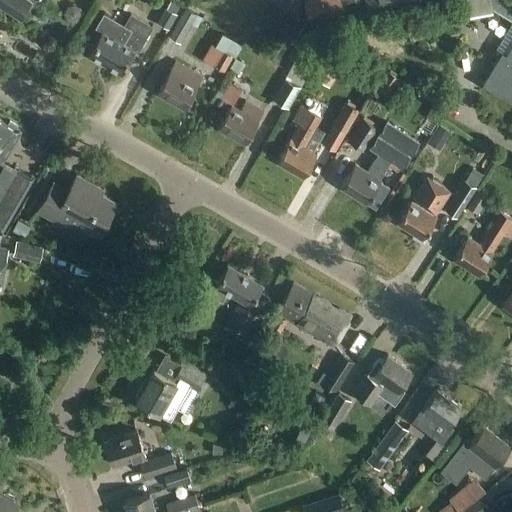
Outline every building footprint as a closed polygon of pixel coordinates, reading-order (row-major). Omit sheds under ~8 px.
[(0,0),(0,7),(20,20),(31,2),(28,0),(0,0)] [(282,0),(284,9),(301,6),(300,0),(282,0)] [(377,0),(364,0),(367,14),(370,14),(369,11),(379,9),(377,0)] [(377,0),(379,9),(380,12),(402,8),(400,0),(377,0)] [(341,4),(306,10),(308,23),(343,17),(341,4)] [(199,5),(194,14),(196,15),(202,18),(207,9),(199,5)] [(165,7),(156,23),(169,30),(178,14),(176,13),(166,8),(165,7)] [(185,9),(169,37),(180,43),(196,15),(194,14),(185,9)] [(137,53),(153,26),(131,13),(124,25),(124,26),(130,30),(123,42),(103,31),(89,54),(121,72),(133,50),(137,53)] [(211,44),(203,60),(223,72),(240,45),(222,34),(215,46),(211,44)] [(511,43),(506,53),(505,53),(501,51),(500,53),(482,84),(511,102),(511,43)] [(300,49),(284,79),(299,88),(316,59),(300,49)] [(238,74),(244,63),(235,58),(229,68),(238,74)] [(314,72),(331,83),(340,70),(323,59),(314,72)] [(156,93),(184,109),(202,78),(174,61),(156,93)] [(253,78),(267,85),(271,76),(257,69),(253,78)] [(386,70),(376,87),(388,94),(398,77),(386,70)] [(284,79),(272,99),(288,108),(299,88),(284,79)] [(155,118),(165,101),(134,83),(124,100),(155,118)] [(264,112),(246,102),(241,110),(231,105),(219,128),(246,143),(264,112)] [(346,103),(333,124),(345,131),(358,110),(346,103)] [(303,146),(320,116),(299,105),(291,119),(299,124),(290,140),(289,139),(276,161),(302,176),(315,154),(303,146)] [(362,118),(348,140),(362,149),(376,128),(362,118)] [(0,119),(0,160),(3,162),(3,161),(4,159),(20,131),(0,119)] [(400,167),(417,141),(387,121),(370,148),(377,153),(366,171),(354,163),(339,186),(365,203),(366,201),(376,207),(385,192),(376,186),(380,180),(378,179),(390,161),(400,167)] [(440,125),(433,135),(443,142),(450,131),(440,125)] [(0,231),(2,232),(35,176),(32,174),(31,176),(3,161),(3,162),(0,160),(0,231)] [(116,201),(92,187),(94,183),(77,174),(68,189),(54,182),(37,211),(62,225),(67,217),(98,234),(116,201)] [(434,215),(449,191),(427,177),(412,200),(410,199),(396,222),(413,233),(412,235),(422,242),(426,237),(423,235),(436,216),(434,215)] [(475,187),(465,180),(445,209),(456,217),(475,187)] [(478,191),(467,207),(477,214),(488,198),(478,191)] [(510,238),(511,235),(511,219),(499,210),(479,243),(467,236),(453,258),(478,274),(492,252),(491,251),(503,232),(510,238)] [(24,237),(30,227),(18,220),(12,230),(24,237)] [(13,255),(39,261),(42,248),(17,241),(13,255)] [(0,285),(8,250),(0,247),(0,285)] [(263,285),(229,264),(219,282),(214,279),(206,293),(223,302),(229,292),(241,299),(226,324),(245,335),(257,314),(248,308),(250,304),(251,305),(263,285)] [(511,291),(502,304),(511,312),(511,277),(511,279),(511,280),(511,291)] [(281,315),(334,346),(351,317),(294,283),(280,307),(284,310),(281,315)] [(278,320),(268,330),(294,357),(305,346),(278,320)] [(312,383),(321,386),(335,390),(353,362),(341,355),(327,377),(315,374),(312,383)] [(412,373),(388,355),(383,362),(379,359),(354,393),(370,404),(377,394),(394,406),(404,392),(400,389),(412,373)] [(159,414),(159,413),(171,420),(183,398),(190,386),(198,391),(205,379),(183,366),(175,378),(177,379),(175,382),(154,370),(136,401),(159,414)] [(412,421),(437,439),(449,424),(460,409),(435,390),(423,407),(412,421)] [(246,412),(251,397),(233,391),(228,406),(246,412)] [(319,422),(320,423),(332,430),(337,422),(350,401),(351,400),(338,392),(319,422)] [(395,421),(366,460),(379,469),(407,430),(395,421)] [(509,446),(482,425),(469,443),(465,440),(452,458),(465,468),(478,451),(495,464),(509,446)] [(146,461),(135,429),(103,440),(111,463),(131,457),(133,464),(141,461),(146,477),(175,467),(170,453),(146,461)] [(212,445),(212,454),(221,454),(221,445),(212,445)] [(164,476),(168,488),(190,481),(186,469),(164,476)] [(471,486),(451,501),(459,511),(479,496),(471,486)] [(0,511),(14,511),(20,500),(0,490),(0,511)] [(155,511),(149,493),(123,501),(126,511),(155,511)] [(337,494),(322,499),(326,511),(340,511),(343,511),(337,494)] [(165,504),(167,511),(168,511),(197,503),(194,495),(165,504)] [(511,496),(503,498),(505,509),(511,507),(511,496)] [(482,498),(464,511),(485,511),(490,509),(482,498)] [(451,501),(437,511),(458,511),(459,511),(451,501)] [(193,511),(199,510),(197,503),(168,511),(193,511)]
